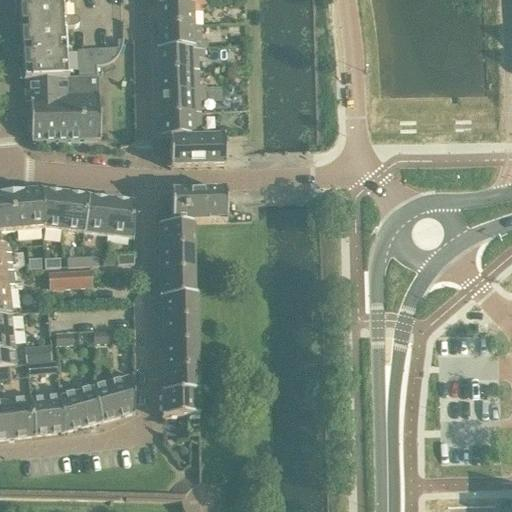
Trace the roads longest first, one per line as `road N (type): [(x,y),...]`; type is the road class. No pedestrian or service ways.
road 1 (residential): [(0,454),(119,440),(152,422),(143,182)]
road 2 (residential): [(141,0),(143,182)]
road 3 (unclassified): [(358,175),(346,0)]
road 4 (residential): [(21,171),(3,0)]
road 5 (secondary): [(389,229),(375,270),(386,397)]
road 6 (secondary): [(386,397),(404,325),(432,269)]
road 7 (residential): [(143,182),(21,171)]
